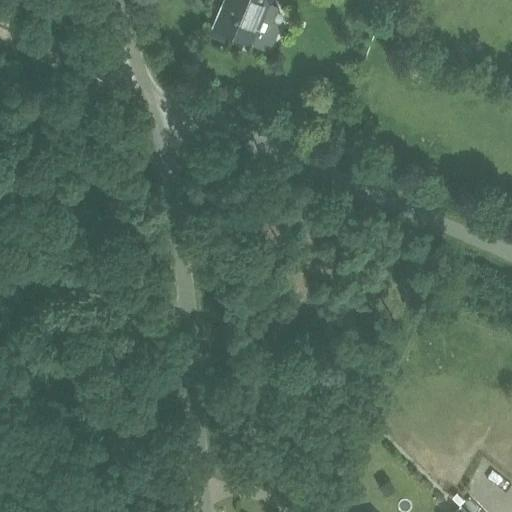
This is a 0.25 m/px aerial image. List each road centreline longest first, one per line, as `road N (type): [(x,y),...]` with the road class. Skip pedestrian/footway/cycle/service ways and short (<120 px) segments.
road 1 (unclassified): [(205,511),(181,255),(150,100)]
road 2 (unclassified): [(511,255),(150,100)]
road 3 (track): [(150,100),(0,34)]
